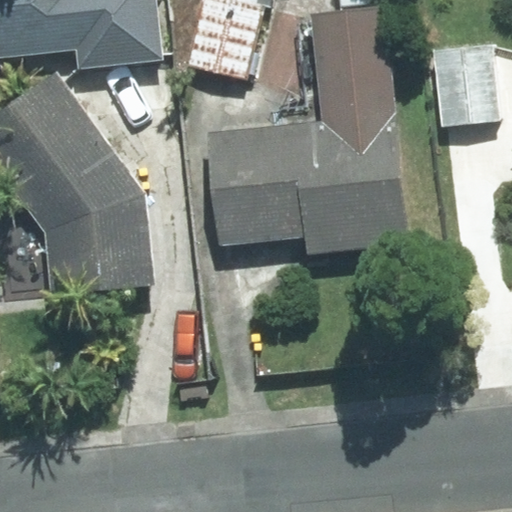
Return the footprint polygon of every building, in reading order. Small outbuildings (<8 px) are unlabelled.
[(259,7),(260,0),(206,0),(191,68),(249,81),(266,9),(259,7)] [(325,125),(210,138),(222,250),(309,241),(310,256),(415,245),(401,117),(393,118),(381,12),(313,20),(325,125)] [(105,99),(165,94),(161,18),(99,23),(105,99)] [(503,119),(495,45),(435,52),(444,126),(503,119)] [(54,301),(158,289),(149,199),(60,79),(0,123),(0,172),(47,235),(54,301)]
